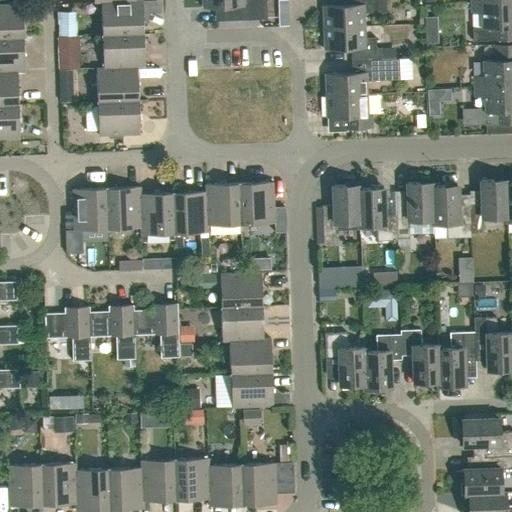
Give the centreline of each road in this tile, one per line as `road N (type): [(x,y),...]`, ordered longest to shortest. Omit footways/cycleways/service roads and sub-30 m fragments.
road 1 (residential): [(305,413),(298,199),(314,166)]
road 2 (residential): [(299,153),(296,67),(280,46),(262,35),(175,38)]
road 3 (residential): [(314,166),(354,151),(511,146)]
road 4 (residential): [(49,0),(55,162)]
road 5 (residential): [(168,275),(66,278),(45,250)]
road 6 (residential): [(55,162),(178,157)]
road 7 (residential): [(178,157),(299,153)]
